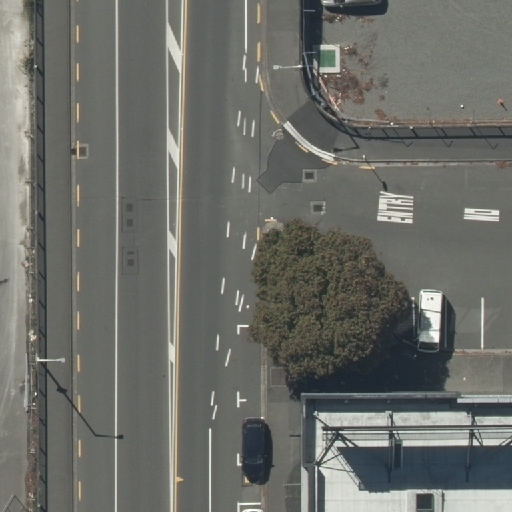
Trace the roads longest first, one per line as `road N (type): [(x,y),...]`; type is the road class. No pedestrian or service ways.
road 1 (secondary): [(168,137),(170,511)]
road 2 (residential): [(168,137),(397,218),(511,236)]
road 3 (secondary): [(167,0),(168,137)]
